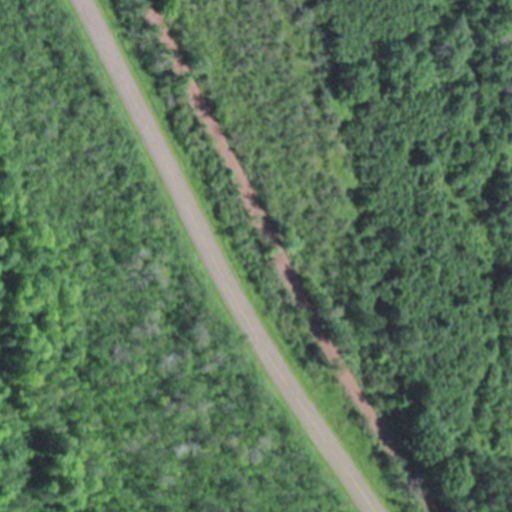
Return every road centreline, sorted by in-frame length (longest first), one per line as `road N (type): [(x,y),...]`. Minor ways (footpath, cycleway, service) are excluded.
road 1 (primary): [(376,511),(240,308),(81,0)]
road 2 (track): [(144,0),(323,339),(438,511)]
